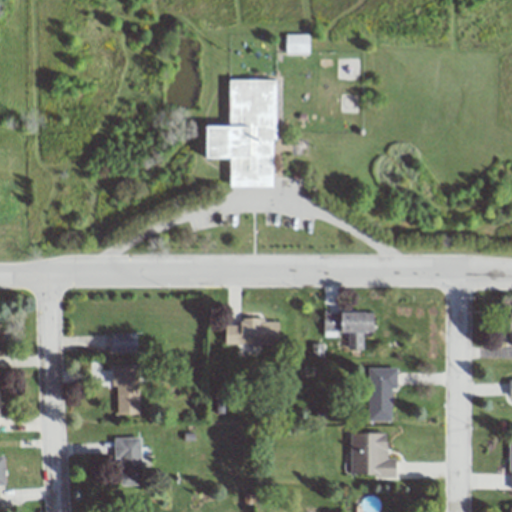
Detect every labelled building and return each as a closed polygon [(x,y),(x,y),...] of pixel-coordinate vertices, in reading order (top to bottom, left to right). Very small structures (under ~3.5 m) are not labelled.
[(285,53),(308,53),(308,34),(285,34),(285,53)] [(274,79),(229,79),(229,126),(204,125),(204,158),(230,158),(230,193),(273,193),(274,79)] [(343,311),(372,312),(373,328),(363,334),(362,348),(347,348),(348,332),(341,330),(343,311)] [(223,325),(225,341),(280,345),(277,321),(258,317),(248,317),(243,318),(238,324),(223,325)] [(109,332),(110,352),(133,352),(134,331),(109,332)] [(112,365),(112,385),(118,386),(116,415),(138,413),(139,366),(112,365)] [(369,367),(394,368),(397,386),(391,387),(390,416),(369,417),(369,367)] [(351,432),(351,474),(395,478),(395,456),(389,456),(386,433),(351,432)] [(112,437),(142,437),(144,483),(119,484),(120,463),(113,458),(112,437)]
